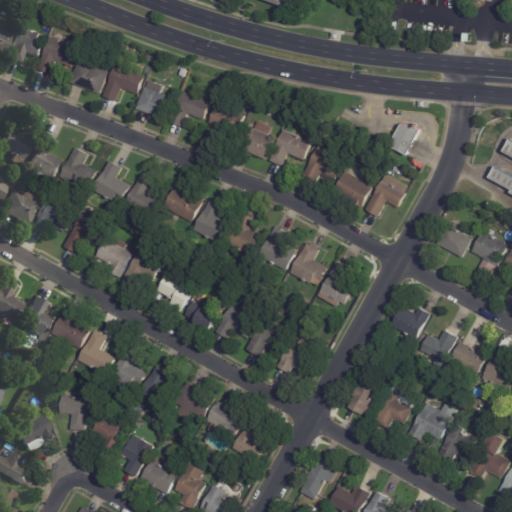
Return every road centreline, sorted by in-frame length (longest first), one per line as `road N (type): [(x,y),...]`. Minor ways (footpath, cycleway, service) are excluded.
road 1 (residential): [(511,324),(286,196),(0,79)]
road 2 (residential): [(474,511),(0,247)]
road 3 (tertiary): [(453,163),(260,511)]
road 4 (secondary): [(468,67),(285,42),(151,0)]
road 5 (secondary): [(69,0),(217,54),(370,86)]
road 6 (residential): [(141,511),(68,471),(44,511)]
